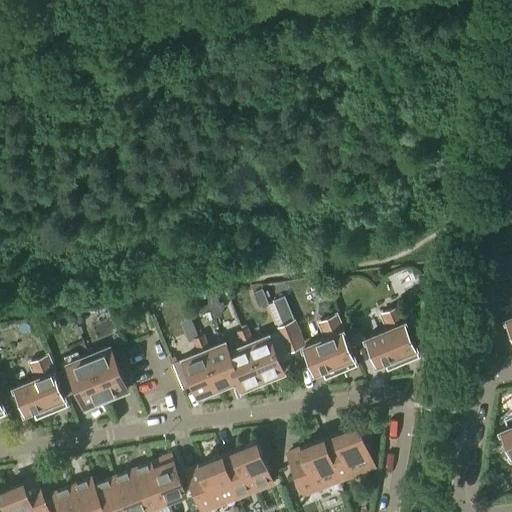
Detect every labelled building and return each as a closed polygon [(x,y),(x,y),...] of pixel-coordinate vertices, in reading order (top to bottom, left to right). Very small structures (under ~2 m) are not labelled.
[(511,253),(497,255),(493,280),(511,277),(511,253)] [(261,288),(252,292),(259,308),(268,305),(261,288)] [(214,294),(206,297),(210,307),(217,304),(214,294)] [(277,326),(279,332),(287,351),(297,347),(297,346),(297,345),(297,344),(298,344),(299,343),(299,342),(301,341),(303,341),(294,320),(284,296),(273,300),(282,324),(277,326)] [(376,363),(383,360),(406,351),(410,360),(419,356),(415,347),(416,347),(398,305),(380,313),(387,328),(365,338),(368,345),(367,349),(369,353),(372,356),(376,363)] [(420,311),(407,316),(415,335),(427,330),(420,311)] [(82,313),(74,316),(78,324),(85,321),(82,313)] [(313,372),(321,369),(344,359),(348,368),(357,365),(353,356),(336,314),(318,321),(325,337),(303,346),(306,354),(305,358),(307,362),(310,364),(313,372)] [(224,341),(228,351),(240,378),(238,379),(242,388),(262,380),(248,343),(252,341),(247,328),(237,332),(239,335),(224,341)] [(289,357),(287,351),(279,332),(269,336),(268,334),(252,341),(248,343),(262,380),(283,371),(279,361),(289,357)] [(240,378),(228,351),(224,341),(209,348),(203,335),(193,339),(199,352),(204,350),(219,387),(238,379),(240,378)] [(128,389),(110,346),(89,354),(89,353),(88,354),(106,399),(107,398),(107,397),(128,389)] [(204,350),(199,352),(172,363),(183,388),(193,384),(198,395),(219,387),(204,350)] [(106,399),(88,354),(87,354),(87,355),(80,358),(77,351),(64,357),(84,407),(105,398),(105,399),(106,399)] [(24,413),(32,409),(55,400),(59,409),(68,405),(64,396),(47,354),(29,361),(36,377),(14,387),(17,394),(16,398),(18,402),(21,405),(24,413)] [(511,424),(499,430),(503,438),(502,442),(504,446),(507,448),(510,456),(511,455),(511,424)] [(358,425),(323,439),(339,480),(374,466),(358,425)] [(323,439),(287,452),(304,494),(339,480),(323,439)] [(256,442),(221,456),(237,497),(273,483),(256,442)] [(171,454),(152,461),(167,500),(186,493),(171,454)] [(221,456),(186,470),(202,511),(237,497),(221,456)] [(152,461),(133,469),(148,508),(167,500),(152,461)] [(133,469),(114,476),(128,511),(137,511),(148,508),(133,469)] [(128,511),(114,476),(95,483),(106,511),(128,511)] [(49,511),(36,477),(0,491),(8,511),(49,511)] [(92,477),(72,485),(83,511),(106,511),(95,483),(92,477)] [(83,511),(72,485),(53,493),(60,511),(83,511)] [(8,511),(0,491),(0,511),(8,511)]
